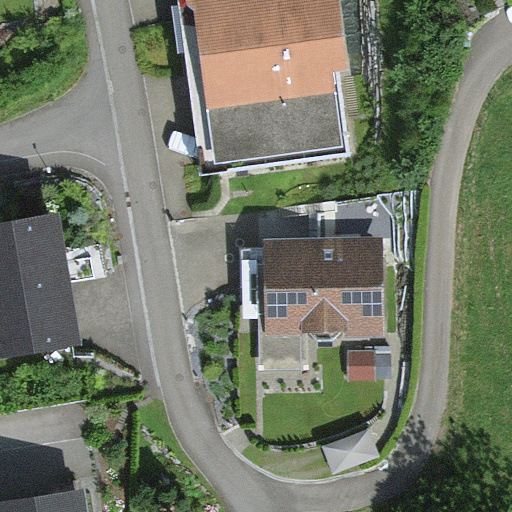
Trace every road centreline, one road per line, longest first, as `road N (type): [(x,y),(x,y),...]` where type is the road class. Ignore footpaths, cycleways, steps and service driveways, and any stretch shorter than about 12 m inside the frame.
road 1 (residential): [(133,121),(173,371),(204,445),(255,494),(314,499),(364,490),(398,474),(419,441),(433,384),(440,212),(455,135),(482,67),(511,35)]
road 2 (residential): [(133,121),(0,144)]
road 3 (residential): [(111,0),(133,121)]
